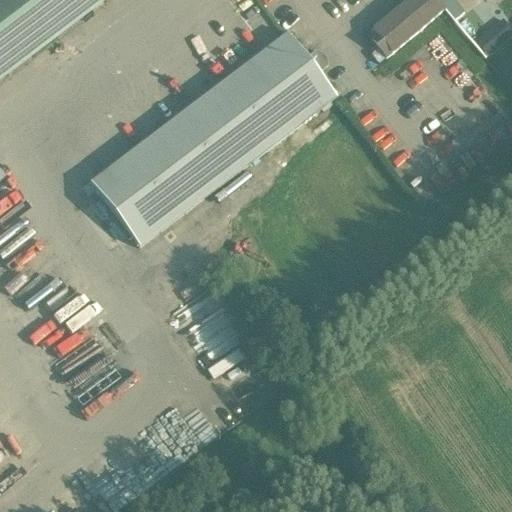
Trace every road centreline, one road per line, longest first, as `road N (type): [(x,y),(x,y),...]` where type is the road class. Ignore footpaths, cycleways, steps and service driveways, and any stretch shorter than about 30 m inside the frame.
road 1 (unknown): [(174,0),(92,90),(48,121)]
road 2 (unknown): [(48,121),(52,193),(81,239)]
